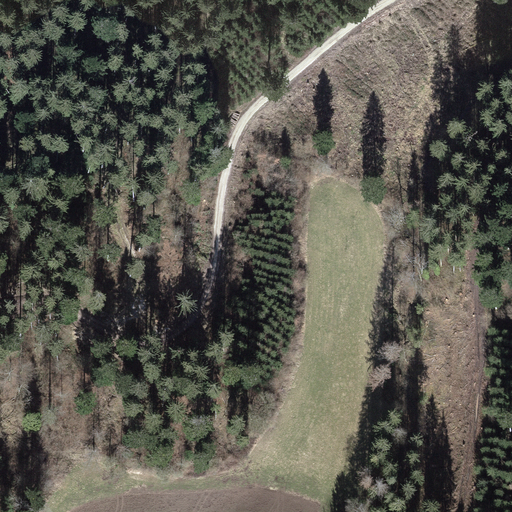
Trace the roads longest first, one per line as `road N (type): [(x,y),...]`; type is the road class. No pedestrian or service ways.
road 1 (track): [(0,306),(63,305),(102,330),(140,341),(175,336),(199,319),(214,289),(234,153),(249,114),(382,0)]
road 2 (track): [(511,174),(485,203),(475,246),(483,350),(456,511)]
